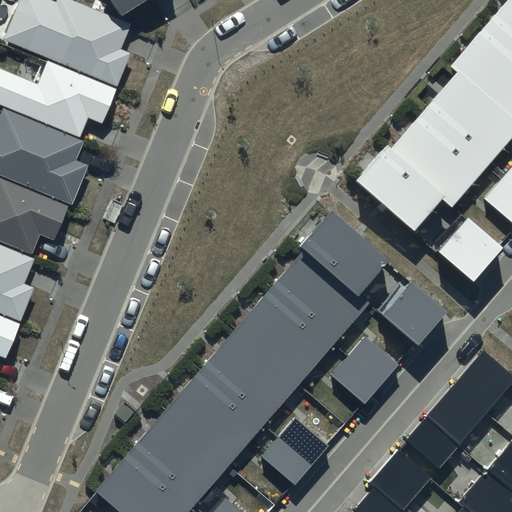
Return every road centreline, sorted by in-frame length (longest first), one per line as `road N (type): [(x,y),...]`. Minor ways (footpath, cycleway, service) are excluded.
road 1 (residential): [(291,0),(226,40),(195,76),(16,511)]
road 2 (residential): [(511,277),(308,511)]
